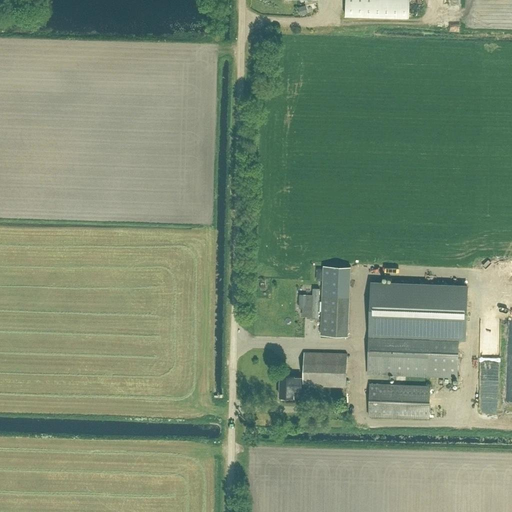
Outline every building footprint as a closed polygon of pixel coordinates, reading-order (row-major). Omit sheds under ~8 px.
[(409,0),(345,0),(346,16),(409,17),(409,0)] [(511,268),(496,260),(484,285),(495,290),(496,287),(503,290),(507,282),(511,285),(511,284),(511,268)] [(350,266),(323,265),(321,335),(348,336),(350,266)] [(371,283),(369,336),(465,340),(467,287),(371,283)] [(300,295),(300,307),(304,307),(303,315),(311,316),(311,318),(318,318),(319,289),(318,288),(317,288),(314,287),(313,288),(312,288),(312,295),(300,295)] [(346,353),(304,352),(303,377),(293,377),(293,376),(281,376),(280,396),(293,396),(293,384),(303,384),(303,385),(346,386),(346,353)] [(430,386),(370,383),(369,415),(429,418),(430,386)]
